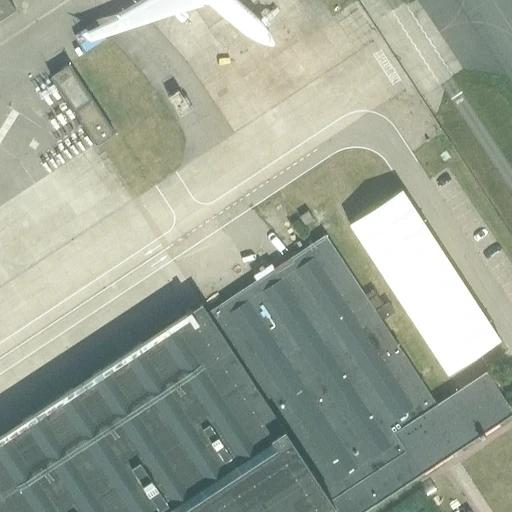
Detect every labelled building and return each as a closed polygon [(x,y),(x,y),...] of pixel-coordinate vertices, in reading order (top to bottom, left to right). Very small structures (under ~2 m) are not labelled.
[(0,0),(0,20),(16,10),(9,0),(0,0)] [(70,63),(58,71),(51,76),(96,144),(103,140),(115,132),(70,63)] [(219,83),(261,146),(270,139),(263,130),(272,124),(247,87),(244,89),(234,73),(219,83)] [(299,216),(305,225),(314,219),(308,210),(299,216)] [(365,295),(337,251),(326,234),(306,247),(207,312),(335,509),(337,511),(360,511),(511,412),(511,411),(486,373),(437,405),(381,320),(395,311),(388,301),(383,304),(373,289),(365,295)] [(376,278),(400,316),(433,294),(409,256),(376,278)] [(330,511),(335,509),(207,312),(202,304),(0,436),(0,511),(330,511)]
